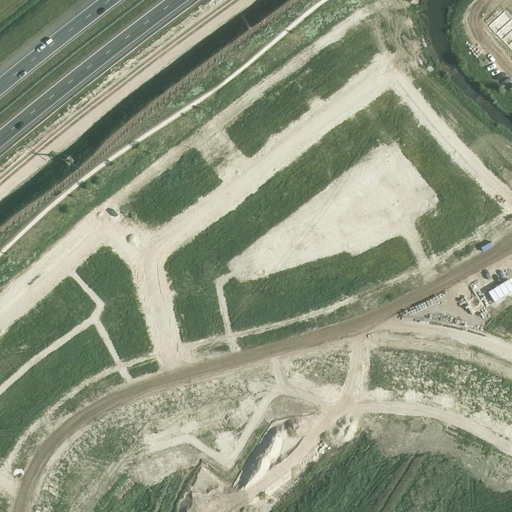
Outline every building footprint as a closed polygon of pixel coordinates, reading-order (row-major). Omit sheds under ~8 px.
[(503,13),(488,26),(496,35),(496,34),(510,21),(511,21),(503,13)] [(510,21),(496,34),(502,40),(511,30),(511,23),(510,21)] [(511,30),(502,40),(507,47),(511,42),(511,30)] [(361,43),(352,50),(363,65),(364,66),(373,59),(361,43)] [(352,50),(345,55),(356,71),(363,65),(352,50)] [(345,55),(337,61),(338,62),(348,77),(356,71),(345,55)] [(338,62),(330,67),(341,83),(348,78),(348,77),(338,62)] [(330,67),(322,73),(333,89),(341,83),(330,67)] [(322,73),(314,79),(325,94),(333,89),(322,73)] [(314,79),(306,84),(317,100),(325,94),(314,79)] [(306,84),(297,91),(308,107),(318,100),(317,100),(306,84)] [(392,89),(385,94),(397,109),(404,104),(392,89)] [(284,101),(275,108),(287,123),(288,123),(296,117),(289,107),(294,103),(286,94),(281,97),(284,101)] [(385,94),(379,99),(391,114),(397,109),(385,94)] [(379,99),(373,104),(385,119),(391,114),(379,99)] [(373,104),(367,108),(379,124),(385,119),(373,104)] [(275,108),(268,114),(280,129),(287,123),(275,108)] [(367,108),(361,113),(373,128),(379,124),(367,108)] [(361,113),(355,118),(367,133),(373,128),(361,113)] [(268,114),(260,120),(272,135),(280,129),(268,114)] [(355,118),(348,123),(360,138),(367,133),(355,118)] [(260,120),(253,126),(264,141),(272,135),(260,120)] [(348,123),(342,128),(354,143),(360,138),(348,123)] [(241,129),(236,133),(244,142),(248,138),(256,148),(265,141),(264,141),(253,126),(253,125),(244,132),(241,129)] [(428,135),(409,151),(456,206),(431,227),(446,245),(453,240),(454,241),(455,240),(467,230),(468,229),(467,229),(468,229),(469,228),(481,218),(482,217),(481,216),(487,210),(473,193),(476,190),(463,175),(463,176),(440,150),(440,149),(428,135)] [(325,139),(316,146),(317,147),(329,162),(338,155),(325,139)] [(317,147),(309,153),(321,168),(329,162),(317,147)] [(309,153),(302,159),(314,174),(321,168),(309,153)] [(200,167),(191,174),(192,174),(203,189),(204,189),(213,182),(205,173),(210,169),(202,159),(198,163),(200,167)] [(302,159),(294,165),(306,180),(314,174),(302,159)] [(294,165),(287,171),(299,186),(306,180),(294,165)] [(287,171),(279,177),(280,178),(291,192),(299,186),(287,171)] [(192,174),(184,180),(196,195),(203,189),(192,174)] [(280,178),(272,183),(284,198),(292,192),(291,192),(280,178)] [(184,180),(176,185),(188,201),(196,195),(184,180)] [(272,183),(265,189),(277,204),(284,198),(272,183)] [(176,185),(169,191),(181,206),(188,201),(176,185)] [(265,189),(257,195),(269,210),(277,204),(265,189)] [(169,191),(161,197),(172,211),(173,212),(181,206),(169,191)] [(257,195),(248,202),(256,212),(251,216),(259,225),(264,221),(261,218),(269,211),(269,210),(257,195)] [(160,196),(153,202),(165,217),(172,211),(161,197),(160,196)] [(153,202),(145,208),(157,223),(165,217),(153,202)] [(145,208),(138,214),(150,229),(157,223),(145,208)] [(138,214),(129,221),(141,237),(150,230),(150,229),(138,214)] [(230,217),(221,224),(233,239),(233,240),(242,232),(245,236),(250,232),(243,223),(238,226),(230,217)] [(221,224),(213,230),(225,245),(233,239),(221,224)] [(206,236),(206,237),(216,250),(215,250),(217,252),(225,245),(213,230),(206,236)] [(204,234),(196,241),(208,256),(215,250),(216,250),(206,237),(206,236),(204,234)] [(196,241),(188,247),(200,262),(208,256),(196,241)] [(180,254),(192,269),(192,268),(200,262),(188,247),(180,254)] [(106,250),(89,262),(96,271),(112,259),(106,250)] [(401,250),(390,254),(398,272),(409,268),(401,250)] [(180,253),(171,260),(177,268),(174,271),(180,279),(193,269),(192,268),(192,269),(180,254),(180,253)] [(390,254),(383,258),(391,275),(398,272),(390,254)] [(383,258),(375,261),(383,279),(391,275),(383,258)] [(112,259),(96,271),(102,279),(118,268),(112,259)] [(375,261),(367,265),(375,282),(383,279),(375,261)] [(360,268),(367,284),(368,286),(375,282),(367,265),(360,268)] [(360,267),(352,270),(359,288),(367,284),(360,268),(360,267)] [(118,268),(102,279),(108,287),(124,276),(118,268)] [(352,270),(344,274),(352,291),(359,288),(352,270)] [(344,274),(336,277),(344,295),(352,291),(344,274)] [(124,276),(108,287),(114,295),(130,284),(124,276)] [(336,277),(326,282),(334,300),(344,295),(336,277)] [(130,284),(114,295),(123,308),(131,302),(129,299),(137,293),(130,284)] [(61,285),(53,293),(66,308),(74,300),(78,304),(82,300),(74,291),(69,295),(61,285)] [(319,285),(308,288),(313,306),(313,307),(324,304),(319,285)] [(308,288),(299,290),(304,309),(313,306),(308,288)] [(299,290),(290,292),(294,311),(304,309),(299,290)] [(290,292),(280,295),(280,296),(281,296),(285,313),(286,313),(294,311),(290,292)] [(53,293),(46,300),(59,314),(66,308),(53,293)] [(280,296),(271,298),(276,317),(286,314),(286,313),(285,313),(281,296),(280,296)] [(271,298),(262,301),(267,319),(276,317),(271,298)] [(46,300),(39,306),(52,321),(59,314),(46,300)] [(262,301),(253,303),(258,322),(267,319),(262,301)] [(232,303),(226,305),(228,316),(234,315),(237,327),(249,324),(248,324),(244,305),(233,308),(232,303)] [(244,305),(248,324),(249,324),(258,322),(253,303),(244,305)] [(199,312),(199,313),(203,334),(204,334),(215,331),(212,317),(219,316),(216,304),(208,305),(209,310),(199,312)] [(39,306),(32,313),(44,327),(52,321),(39,306)] [(186,310),(179,312),(182,324),(189,322),(192,337),(204,334),(203,334),(199,313),(199,312),(188,314),(186,310)] [(32,313),(25,319),(37,333),(44,327),(32,313)] [(25,319),(17,326),(30,340),(37,333),(25,319)] [(17,325),(9,333),(22,348),(30,340),(17,326),(17,325)] [(143,328),(129,335),(137,352),(138,353),(148,348),(144,339),(147,338),(143,328)] [(129,335),(120,339),(129,357),(137,352),(129,335)] [(120,339),(112,344),(120,361),(129,357),(120,339)] [(112,344),(103,348),(111,365),(120,361),(112,344)] [(103,348),(94,352),(102,368),(103,369),(111,365),(103,348)] [(94,351),(85,355),(94,372),(102,368),(94,352),(94,351)] [(85,355),(77,359),(85,377),(94,372),(85,355)] [(77,359),(68,363),(76,381),(85,377),(77,359)] [(56,364),(50,367),(56,378),(61,375),(67,386),(77,381),(76,381),(68,363),(58,368),(56,364)] [(244,393),(237,394),(240,407),(248,405),(247,400),(259,398),(255,375),(241,378),(244,393)] [(36,385),(27,393),(42,409),(51,401),(41,390),(46,385),(38,377),(33,381),(36,385)] [(213,400),(206,402),(209,414),(216,412),(215,408),(228,405),(222,382),(209,385),(213,400)] [(187,392),(175,396),(181,417),(181,418),(192,415),(193,419),(201,417),(198,405),(191,407),(187,392)] [(15,397),(10,402),(18,411),(23,406),(33,417),(42,409),(27,393),(18,401),(15,397)] [(168,413),(161,415),(164,427),(172,425),(170,420),(181,417),(175,396),(164,399),(168,413)] [(139,407),(128,412),(137,432),(148,427),(150,431),(157,428),(152,417),(145,420),(139,407)] [(124,430),(117,433),(122,444),(128,441),(126,437),(137,432),(128,412),(117,417),(124,430)] [(0,437),(10,445),(17,435),(5,427),(9,421),(0,414),(0,437)] [(95,431),(86,439),(100,456),(109,448),(112,452),(117,447),(110,438),(104,443),(95,431)] [(0,452),(4,455),(11,445),(0,437),(0,452)] [(86,439),(77,447),(86,459),(81,463),(89,472),(94,468),(91,464),(100,456),(86,439)] [(216,442),(210,452),(226,462),(232,452),(216,442)] [(210,452),(204,460),(221,470),(226,462),(210,452)] [(204,460),(199,468),(216,478),(221,470),(204,460)] [(56,468),(50,480),(70,491),(76,479),(81,481),(84,475),(73,469),(70,475),(56,468)] [(199,468),(194,476),(210,486),(211,487),(216,478),(199,468)] [(193,476),(188,484),(205,494),(210,486),(194,476),(193,476)] [(188,484),(183,492),(200,502),(205,494),(188,484)] [(183,492),(178,500),(194,510),(200,502),(183,492)] [(178,500),(173,508),(179,511),(193,511),(194,510),(178,500)]
